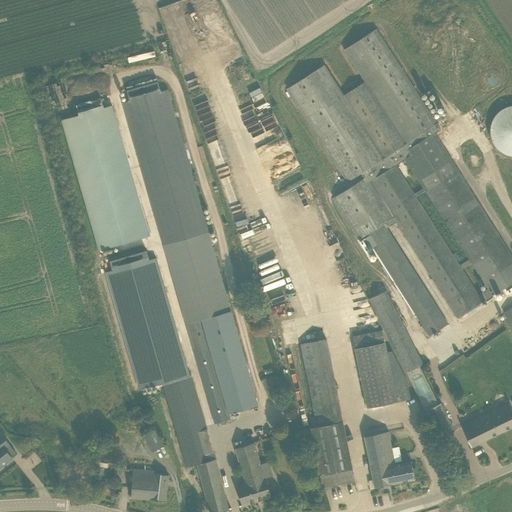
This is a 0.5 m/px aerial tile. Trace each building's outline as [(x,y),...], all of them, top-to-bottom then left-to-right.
[(511,251),(497,229),(504,225),(498,215),(491,219),(468,182),(465,183),(458,171),(434,133),(440,129),(377,29),(344,51),(364,83),(344,96),(323,64),(287,89),(346,182),(361,173),(364,178),(332,198),(358,239),(365,235),(429,336),(448,324),(386,228),(396,222),(458,318),(511,283),(511,251)] [(160,91),(158,81),(127,90),(129,100),(122,102),(163,245),(214,424),(230,419),(228,413),(257,405),(230,311),(207,232),(209,232),(168,89),(160,91)] [(104,108),(101,97),(76,104),(79,115),(61,120),(99,250),(107,248),(149,236),(112,105),(104,108)] [(511,107),(508,109),(504,111),(500,115),(497,119),(494,123),(493,127),(493,132),(493,137),(495,142),(497,146),(501,150),(504,153),(509,155),(511,156),(511,107)] [(158,259),(151,261),(148,251),(112,262),(115,272),(108,274),(141,390),(162,384),(191,375),(158,259)] [(406,373),(420,366),(422,364),(385,291),(369,299),(406,373)] [(511,306),(503,312),(511,326),(511,306)] [(410,399),(407,383),(391,351),(387,352),(382,330),(352,336),(367,408),(410,399)] [(420,366),(406,373),(425,411),(427,410),(440,438),(454,431),(441,403),(439,404),(420,366)] [(175,429),(205,420),(192,375),(191,375),(162,384),(175,429)] [(461,426),(471,447),(511,426),(511,408),(509,403),(461,426)] [(323,488),(355,481),(343,421),(311,428),(323,488)] [(156,429),(143,436),(152,451),(164,445),(156,429)] [(364,436),(375,488),(392,484),(415,479),(411,461),(395,465),(388,431),(364,436)] [(0,467),(12,458),(5,449),(9,445),(2,435),(0,436),(0,467)] [(246,484),(237,487),(243,506),(271,497),(265,479),(260,464),(254,443),(253,443),(253,442),(235,448),(235,449),(246,484)] [(197,465),(209,511),(218,511),(229,509),(216,459),(197,464),(197,465)] [(150,500),(150,499),(154,471),(134,470),(131,497),(150,500)] [(150,499),(165,501),(168,475),(156,473),(156,471),(154,471),(150,499)] [(99,487),(101,481),(94,479),(92,486),(99,487)]
